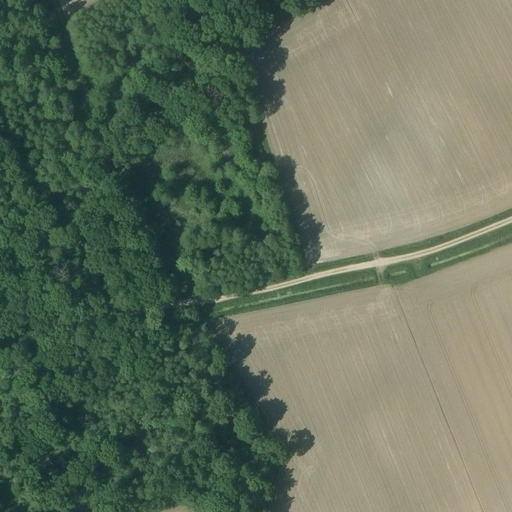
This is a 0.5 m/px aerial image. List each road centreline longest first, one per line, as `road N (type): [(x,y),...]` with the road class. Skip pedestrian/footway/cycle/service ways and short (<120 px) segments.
road 1 (track): [(511,221),(431,252),(183,301)]
road 2 (track): [(263,511),(277,457),(270,434),(183,301)]
road 3 (track): [(183,301),(0,340)]
